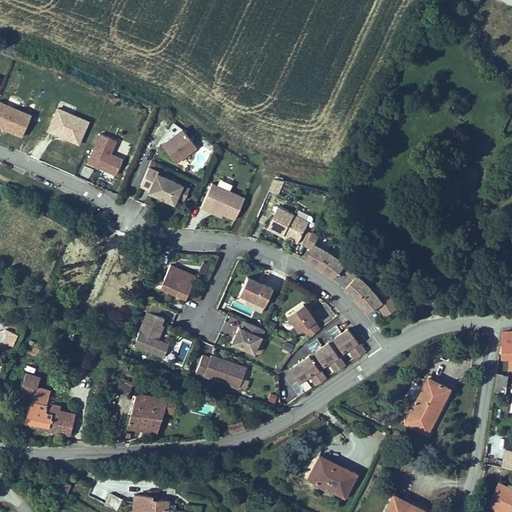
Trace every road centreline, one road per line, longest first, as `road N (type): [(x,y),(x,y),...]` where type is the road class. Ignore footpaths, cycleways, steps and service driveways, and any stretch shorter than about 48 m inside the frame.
road 1 (residential): [(381,352),(312,272),(262,248),(151,230),(0,155)]
road 2 (unclassified): [(381,352),(238,437),(99,451),(0,450)]
road 3 (unclassified): [(511,315),(448,318),(381,352)]
